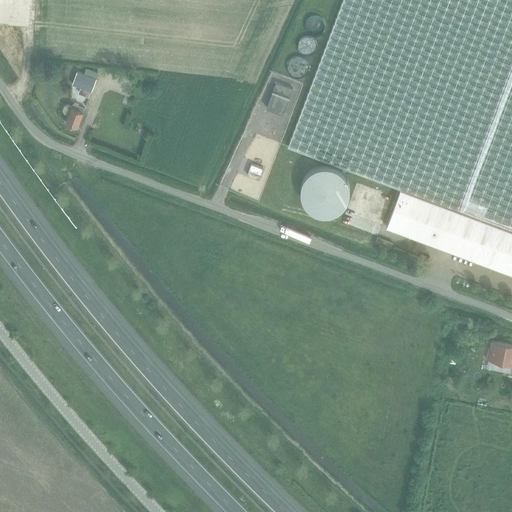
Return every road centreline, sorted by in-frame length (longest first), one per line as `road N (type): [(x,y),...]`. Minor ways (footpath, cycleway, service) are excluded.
road 1 (unclassified): [(511,318),(61,149),(24,118),(0,83)]
road 2 (motorway): [(284,511),(178,404),(0,182)]
road 3 (motorway): [(0,240),(80,343),(235,511)]
road 4 (unclassified): [(157,511),(0,330)]
